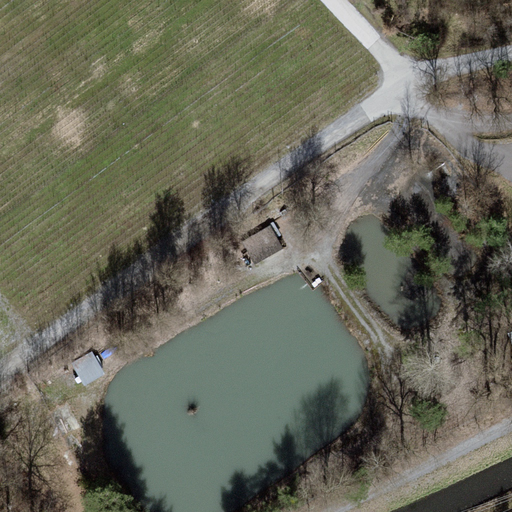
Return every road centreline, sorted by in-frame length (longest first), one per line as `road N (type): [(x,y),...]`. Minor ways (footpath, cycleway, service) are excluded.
road 1 (track): [(329,511),(511,431)]
road 2 (track): [(400,85),(477,148),(511,144)]
